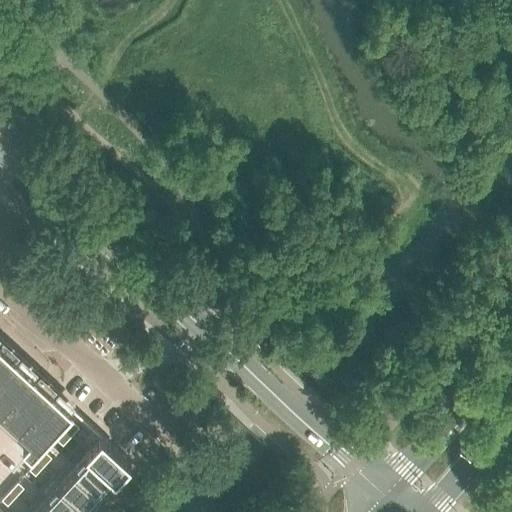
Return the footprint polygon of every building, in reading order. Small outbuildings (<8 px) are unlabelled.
[(0,419),(23,441),(23,442),(32,451),(67,413),(70,409),(71,409),(73,406),(0,338),(0,419)] [(73,419),(65,428),(71,433),(79,425),(73,419)] [(65,428),(56,437),(62,442),(71,433),(65,428)] [(102,432),(87,448),(116,476),(131,460),(102,432)] [(71,459),(70,460),(103,491),(103,490),(105,488),(116,476),(87,448),(74,462),(71,459)] [(45,449),(37,458),(43,463),(51,455),(45,449)] [(37,458),(29,467),(35,472),(43,463),(37,458)] [(53,471),(52,472),(89,506),(89,505),(90,505),(91,503),(103,491),(70,460),(57,474),(53,471)] [(52,472),(38,487),(65,511),(83,511),(89,506),(52,472)] [(18,479),(9,488),(15,494),(24,485),(18,479)] [(41,491),(28,505),(35,511),(65,511),(38,487),(38,488),(41,491)] [(9,488),(1,497),(7,502),(15,494),(9,488)]
